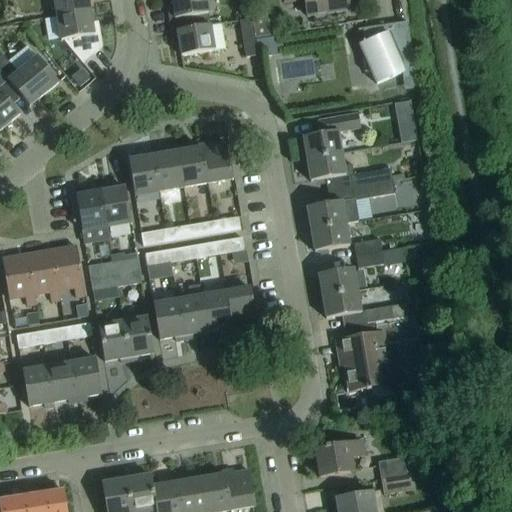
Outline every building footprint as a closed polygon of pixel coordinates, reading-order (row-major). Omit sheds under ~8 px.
[(52,0),(55,18),(89,12),(86,0),(52,0)] [(170,34),(209,27),(204,0),(170,0),(172,11),(166,12),(170,34)] [(303,1),(306,18),(312,17),(315,20),(322,19),(324,15),(348,12),(346,0),(282,0),(283,4),(303,1)] [(101,46),(99,36),(97,26),(91,27),(89,12),(55,18),(60,42),(62,42),(81,65),(100,50),(101,48),(101,46)] [(253,37),(251,20),(238,22),(241,39),(244,59),(257,57),(253,37)] [(413,67),(406,23),(357,31),(357,32),(362,31),(364,44),(359,47),(364,60),(361,61),(363,73),(370,72),(376,86),(403,74),(399,63),(411,62),(412,67),(413,67)] [(209,27),(170,34),(172,43),(177,42),(180,58),(224,50),(220,25),(209,27)] [(255,41),(257,59),(282,55),(279,37),(255,41)] [(4,78),(20,99),(30,91),(38,100),(57,84),(36,58),(17,74),(2,55),(0,56),(0,72),(4,78)] [(11,106),(20,99),(4,78),(0,81),(0,131),(19,116),(11,106)] [(80,79),(67,89),(76,100),(88,90),(80,79)] [(306,161),(342,155),(339,134),(359,131),(357,116),(317,123),(319,136),(302,139),(306,161)] [(200,147),(206,185),(231,181),(225,146),(209,148),(209,145),(200,147)] [(182,189),(206,185),(200,147),(191,148),(191,151),(176,154),(182,189)] [(182,189),(176,154),(161,157),(160,153),(152,155),(158,193),(182,189)] [(133,198),(158,193),(152,155),(142,156),(143,160),(127,162),(133,198)] [(342,155),(306,161),(309,183),(352,176),(351,166),(344,167),(342,155)] [(351,190),(391,184),(389,171),(349,178),(351,190)] [(391,184),(351,190),(353,201),(354,203),(393,196),(391,184)] [(99,190),(108,241),(109,241),(107,230),(130,226),(124,189),(109,192),(108,189),(99,190)] [(83,245),(108,241),(99,190),(90,192),(91,195),(75,198),(83,245)] [(310,232),(345,226),(357,224),(354,203),(353,201),(306,209),(310,232)] [(213,223),(215,236),(239,231),(236,219),(213,223)] [(191,240),(215,236),(213,223),(189,228),(191,240)] [(345,226),(310,232),(313,253),(349,247),(345,226)] [(167,244),(191,240),(189,228),(165,232),(167,244)] [(143,248),(167,244),(165,232),(141,236),(143,248)] [(216,244),(218,256),(229,254),(232,265),(244,263),(246,263),(244,251),(242,252),(240,240),(216,244)] [(354,258),(380,254),(378,242),(352,246),(354,258)] [(194,260),(218,256),(216,244),(192,248),(194,260)] [(51,253),(58,293),(74,290),(75,299),(84,298),(76,248),(51,253)] [(170,264),(194,260),(192,248),(168,252),(170,264)] [(169,264),(170,264),(168,252),(145,256),(149,281),(171,277),(169,264)] [(59,302),(58,293),(51,253),(26,257),(33,297),(48,295),(50,304),(59,302)] [(114,276),(138,272),(136,260),(135,254),(123,257),(122,254),(111,255),(112,264),(114,276)] [(380,254),(354,258),(356,270),(382,266),(380,254)] [(35,305),(33,297),(26,257),(1,261),(8,302),(24,299),(25,307),(35,305)] [(90,280),(114,276),(112,264),(88,268),(90,280)] [(321,299),(356,293),(352,270),(317,276),(321,299)] [(114,276),(116,288),(140,284),(138,272),(114,276)] [(118,298),(116,288),(114,276),(90,280),(92,292),(94,302),(118,298)] [(225,294),(231,332),(241,331),(240,328),(256,325),(249,290),(225,294)] [(356,293),(321,299),(325,320),(359,314),(356,293)] [(222,334),(231,332),(225,294),(201,298),(207,333),(222,331),(222,334)] [(192,336),(207,333),(201,298),(177,302),(183,341),(192,339),(192,336)] [(174,342),(183,341),(177,302),(152,306),(158,342),(174,339),(174,342)] [(86,305),(75,307),(77,319),(87,318),(86,305)] [(406,307),(390,309),(363,313),(365,325),(407,318),(406,307)] [(36,314),(26,316),(28,327),(38,325),(36,314)] [(122,324),(128,362),(137,361),(137,358),(152,355),(147,320),(122,324)] [(355,339),(335,342),(338,359),(343,358),(347,381),(344,381),(344,383),(345,382),(348,395),(354,393),(354,392),(365,390),(365,391),(370,391),(371,397),(376,400),(387,398),(391,393),(389,386),(383,347),(417,341),(414,320),(375,327),(376,335),(355,339)] [(119,364),(128,362),(122,324),(97,329),(103,363),(119,361),(119,364)] [(64,330),(66,343),(91,338),(89,326),(64,330)] [(42,347),(66,343),(64,330),(40,334),(42,347)] [(17,351),(42,347),(40,334),(15,338),(17,351)] [(70,365),(77,403),(86,402),(85,399),(101,396),(95,361),(70,365)] [(68,405),(77,403),(70,365),(46,369),(53,407),(52,404),(67,402),(68,405)] [(43,409),(53,407),(46,369),(21,373),(27,409),(43,406),(43,409)] [(328,449),(328,447),(324,448),(324,449),(314,451),(319,479),(352,473),(350,459),(363,457),(361,443),(328,449)] [(411,475),(439,471),(436,454),(378,463),(381,480),(411,475)] [(223,473),(230,511),(254,508),(248,472),(233,475),(232,472),(223,473)] [(204,511),(228,511),(230,511),(223,473),(214,475),(215,478),(200,481),(204,511)] [(414,492),(411,475),(381,480),(383,497),(414,492)] [(135,477),(124,478),(130,511),(154,511),(150,477),(135,479),(135,477)] [(130,511),(124,478),(116,480),(116,483),(101,485),(105,511),(130,511)] [(204,511),(200,481),(185,483),(184,480),(175,482),(180,511),(204,511)] [(180,511),(175,482),(166,483),(166,486),(152,489),(154,511),(180,511)] [(40,496),(42,511),(65,511),(63,492),(40,496)] [(337,511),(373,511),(371,494),(335,500),(337,511)] [(42,511),(40,496),(19,499),(21,511),(42,511)] [(21,511),(19,499),(0,501),(0,511),(21,511)]
